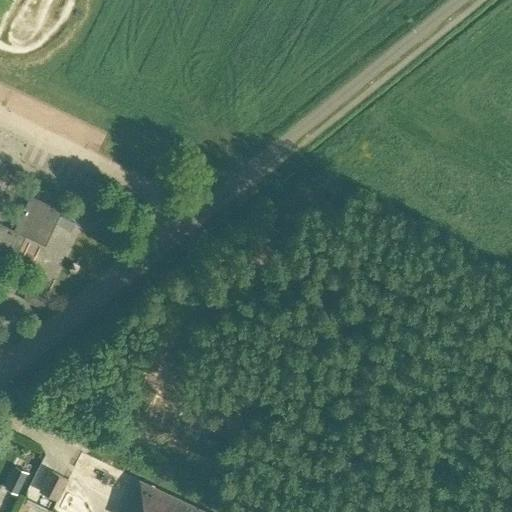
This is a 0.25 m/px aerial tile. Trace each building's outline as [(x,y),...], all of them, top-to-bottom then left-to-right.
[(14,230),(0,222),(0,253),(2,248),(16,255),(26,236),(46,245),(56,223),(60,215),(62,210),(31,195),(14,230)] [(72,231),(76,223),(60,215),(56,223),(72,231)] [(30,291),(25,301),(44,310),(49,300),(30,291)] [(29,473),(16,466),(5,488),(18,495),(29,473)] [(58,499),(68,478),(51,470),(41,491),(58,499)] [(207,511),(140,480),(124,511),(207,511)]
